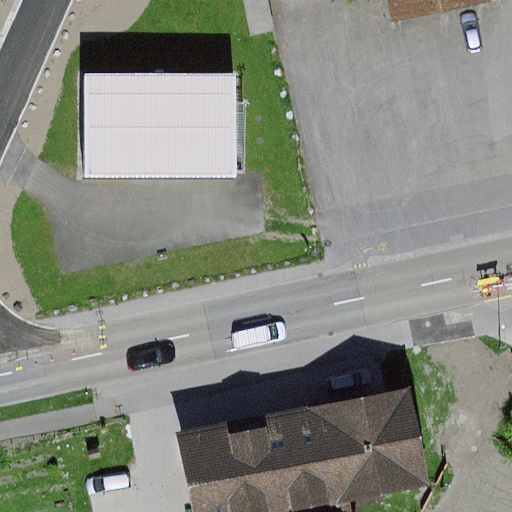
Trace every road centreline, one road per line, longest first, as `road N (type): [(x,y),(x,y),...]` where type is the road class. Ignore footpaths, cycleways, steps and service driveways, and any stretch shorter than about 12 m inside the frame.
road 1 (secondary): [(0,377),(511,264)]
road 2 (residential): [(0,121),(56,0)]
